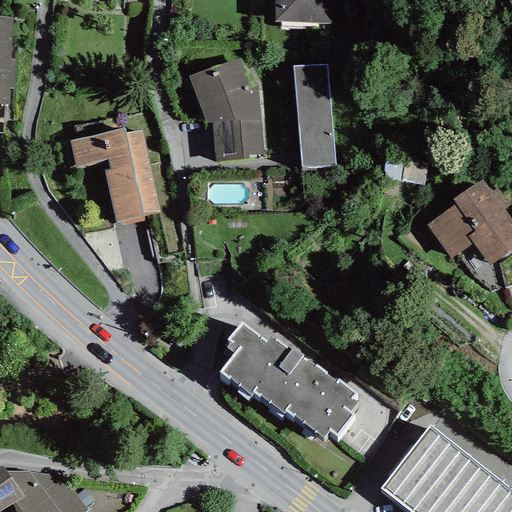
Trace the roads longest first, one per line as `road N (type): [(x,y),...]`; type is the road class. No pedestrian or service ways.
road 1 (secondary): [(250,458),(104,347),(0,246)]
road 2 (residential): [(172,483),(0,459)]
road 3 (residential): [(156,0),(153,64),(173,146)]
